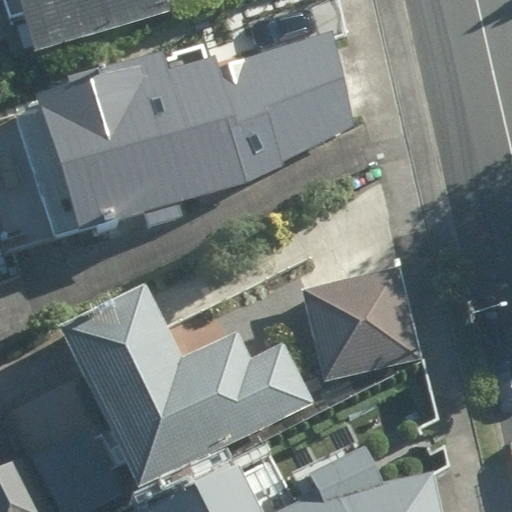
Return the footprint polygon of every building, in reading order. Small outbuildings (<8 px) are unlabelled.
[(179,17),(174,0),(25,0),(41,54),(179,17)] [(264,69),(290,165),(365,121),(345,47),(264,69)] [(80,203),(91,238),(152,218),(157,232),(206,217),(201,202),(272,180),(234,61),(189,76),(184,60),(31,109),(63,208),(80,203)] [(404,264),(309,284),(330,384),(424,365),(404,264)] [(72,341),(145,490),(308,410),(280,354),(251,368),(239,343),(187,369),(154,301),(72,341)] [(74,382),(20,408),(69,511),(104,511),(130,499),(74,382)] [(442,511),(422,472),(399,484),(381,448),(326,476),(335,493),(296,511),(277,511),(256,470),(173,511),(442,511)] [(0,511),(49,511),(27,461),(0,472),(0,511)]
